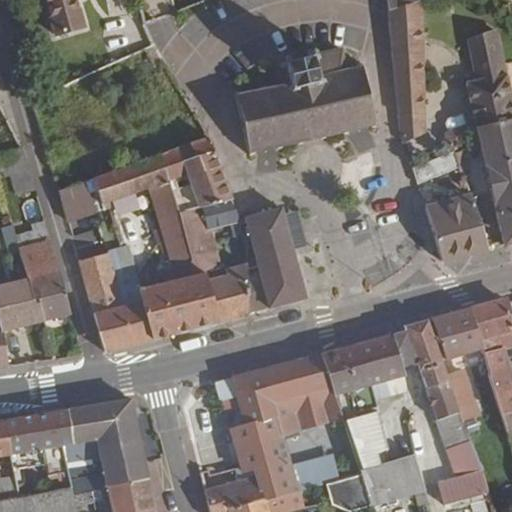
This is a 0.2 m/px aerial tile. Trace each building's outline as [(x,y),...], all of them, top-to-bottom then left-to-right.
[(45,0),(56,35),(84,28),(76,0),(45,0)] [(420,0),(387,0),(388,11),(400,131),(401,134),(403,143),(423,134),(420,1),(420,0)] [(466,83),(475,122),(445,133),(444,142),(448,154),(476,127),(511,119),(511,96),(497,33),(464,41),(474,81),(466,83)] [(239,91),(233,92),(249,156),(255,155),(254,151),(276,146),(277,149),(281,148),(281,145),(298,141),(299,145),(303,144),(302,140),(320,136),(321,140),(325,139),(325,135),(342,131),(342,134),(348,133),(348,131),(371,125),(372,129),(376,128),(361,63),(356,64),(357,69),(346,72),(341,50),(313,56),(312,49),(307,50),(308,57),(291,61),(289,56),(284,57),(285,63),(279,64),(280,69),(287,68),(291,85),(267,90),(266,86),(261,87),(262,91),(240,96),(239,91)] [(511,119),(476,127),(484,162),(504,245),(511,243),(511,119)] [(190,144),(161,155),(169,181),(186,175),(190,187),(172,193),(178,213),(198,208),(231,200),(209,138),(190,144)] [(22,148),(0,154),(0,173),(8,170),(16,197),(35,190),(22,148)] [(256,171),(276,171),(275,152),(255,153),(256,171)] [(448,154),(412,169),(417,184),(461,167),(455,152),(448,154)] [(161,155),(93,179),(101,205),(151,187),(169,181),(161,155)] [(93,179),(58,192),(67,221),(102,210),(101,205),(93,179)] [(151,187),(150,195),(160,229),(164,243),(174,276),(177,281),(194,277),(178,213),(172,193),(169,181),(151,187)] [(439,204),(425,208),(426,213),(442,262),(488,249),(472,196),(439,204)] [(438,199),(423,203),(425,208),(439,204),(438,199)] [(205,274),(218,322),(248,315),(247,265),(220,271),(209,229),(239,221),(231,200),(198,208),(178,213),(194,277),(205,274)] [(281,210),(245,219),(255,258),(247,260),(247,265),(248,315),(306,299),(281,210)] [(38,322),(70,315),(45,222),(31,226),(33,231),(36,242),(17,247),(18,253),(26,278),(38,322)] [(11,225),(0,228),(8,256),(18,253),(17,247),(14,236),(11,225)] [(160,229),(154,231),(158,244),(164,243),(160,229)] [(33,231),(14,236),(17,247),(36,242),(33,231)] [(108,253),(78,262),(93,314),(123,307),(109,255),(108,253)] [(109,255),(123,307),(141,302),(138,289),(134,275),(123,278),(115,254),(109,255)] [(170,336),(218,322),(205,274),(194,277),(177,281),(156,286),(170,336)] [(26,278),(0,284),(0,328),(1,332),(3,332),(38,322),(26,278)] [(156,286),(138,289),(141,302),(151,341),(161,338),(170,336),(156,286)] [(123,307),(93,314),(104,352),(151,341),(141,302),(123,307)] [(511,347),(511,326),(505,302),(470,311),(481,349),(501,416),(511,412),(511,375),(504,350),(511,347)] [(481,349),(470,311),(431,321),(446,360),(481,349)] [(446,375),(428,322),(405,328),(406,332),(392,337),(401,368),(417,362),(427,389),(448,382),(449,381),(446,375)] [(407,393),(405,378),(401,368),(392,337),(321,356),(331,389),(333,395),(343,421),(377,412),(379,412),(376,402),(407,393)] [(331,389),(321,356),(287,364),(292,391),(287,392),(289,400),(290,400),(331,389)] [(292,391),(287,364),(277,367),(287,392),(292,391)] [(314,485),(300,430),(290,400),(289,400),(287,392),(277,367),(230,379),(214,384),(218,399),(224,402),(227,412),(239,408),(244,425),(229,429),(236,454),(215,460),(197,465),(200,479),(240,468),(242,473),(253,469),(256,477),(203,491),(207,506),(225,502),(227,508),(299,489),(314,485)] [(480,416),(464,369),(446,375),(449,381),(448,382),(459,413),(462,423),(480,416)] [(459,413),(448,382),(427,389),(430,397),(458,479),(482,473),(462,423),(459,413)] [(148,481),(131,400),(65,411),(71,446),(96,442),(100,460),(106,489),(148,481)] [(71,446),(65,411),(5,422),(11,456),(62,447),(71,446)] [(387,451),(377,412),(343,421),(358,470),(359,473),(380,467),(377,453),(387,451)] [(511,412),(501,416),(508,440),(511,453),(511,412)] [(0,458),(11,456),(5,422),(0,422),(0,458)] [(215,460),(209,435),(191,440),(197,465),(215,460)] [(94,473),(92,463),(100,460),(96,442),(71,446),(62,447),(68,476),(94,473)] [(424,492),(414,457),(380,467),(359,473),(359,474),(371,508),(414,495),(418,507),(427,504),(423,492),(424,492)] [(439,487),(459,481),(482,474),(482,473),(458,479),(438,484),(439,487)] [(14,477),(1,479),(0,474),(0,502),(18,498),(14,477)] [(488,493),(485,484),(482,474),(459,481),(439,487),(444,505),(488,493)] [(155,511),(148,481),(106,489),(111,511),(155,511)] [(73,496),(71,488),(18,498),(0,502),(0,511),(75,511),(75,507),(73,496)] [(289,511),(304,509),(299,489),(227,508),(225,502),(207,506),(208,511),(289,511)] [(94,504),(91,493),(87,493),(73,496),(75,507),(94,504)]
